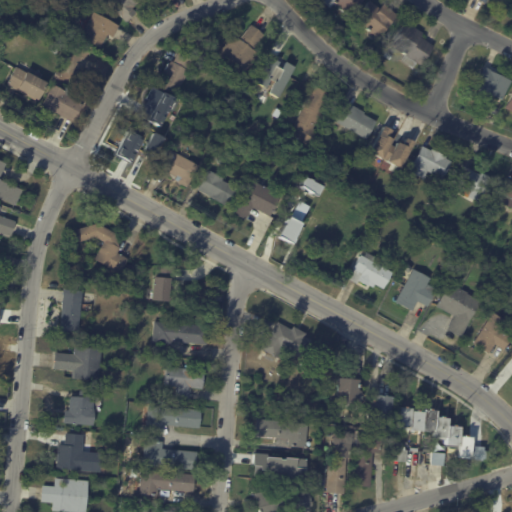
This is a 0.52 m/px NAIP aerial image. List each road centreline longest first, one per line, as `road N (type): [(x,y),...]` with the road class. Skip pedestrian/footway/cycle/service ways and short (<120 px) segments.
road 1 (tertiary): [(0,130),(448,371),(511,427)]
road 2 (residential): [(11,511),(30,272),(60,183),(144,44),(227,0)]
road 3 (residential): [(274,0),(325,54),(388,98),(511,148)]
road 4 (residential): [(218,511),(246,263)]
road 5 (residential): [(375,511),(511,473)]
